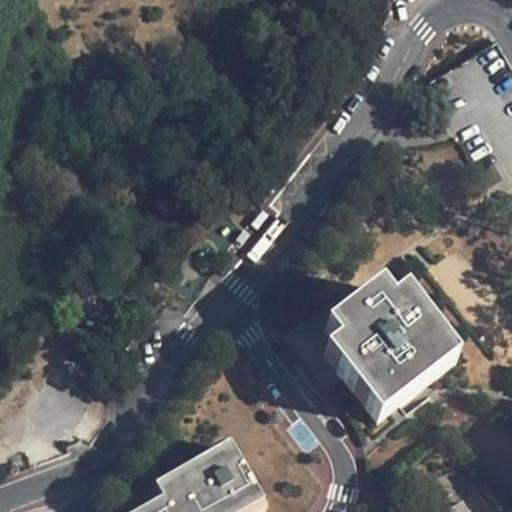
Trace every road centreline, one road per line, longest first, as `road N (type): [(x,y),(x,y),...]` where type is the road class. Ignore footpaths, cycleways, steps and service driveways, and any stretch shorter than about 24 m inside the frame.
road 1 (residential): [(218,306),(333,167),(433,14),(449,6),(485,9),(511,38)]
road 2 (residential): [(0,500),(97,464),(119,446),(218,306)]
road 3 (residential): [(329,511),(339,501),(347,451),(218,306)]
